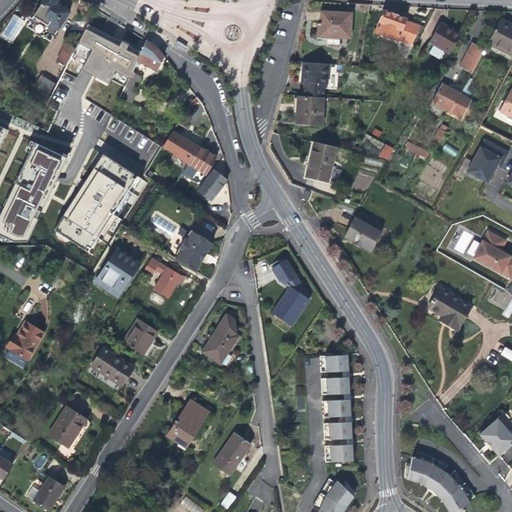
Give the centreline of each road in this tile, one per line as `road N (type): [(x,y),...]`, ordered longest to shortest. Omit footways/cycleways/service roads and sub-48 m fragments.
road 1 (residential): [(390,511),(376,360),(281,200)]
road 2 (residential): [(223,259),(64,511)]
road 3 (residential): [(223,259),(250,311),(272,473),(261,491)]
road 4 (residential): [(281,200),(251,149),(234,52)]
road 5 (residential): [(416,405),(499,489),(502,511)]
